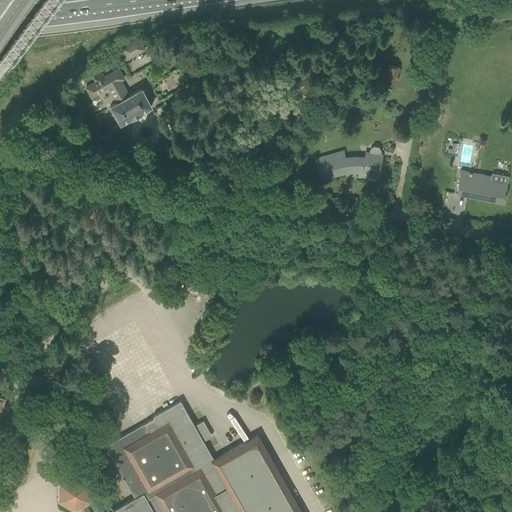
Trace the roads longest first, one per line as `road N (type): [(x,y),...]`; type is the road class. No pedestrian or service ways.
road 1 (residential): [(511,242),(405,223),(23,122)]
road 2 (track): [(164,264),(114,213),(22,212),(20,279),(79,341)]
road 3 (track): [(484,333),(315,372),(243,413)]
road 4 (motorway): [(0,19),(167,0)]
